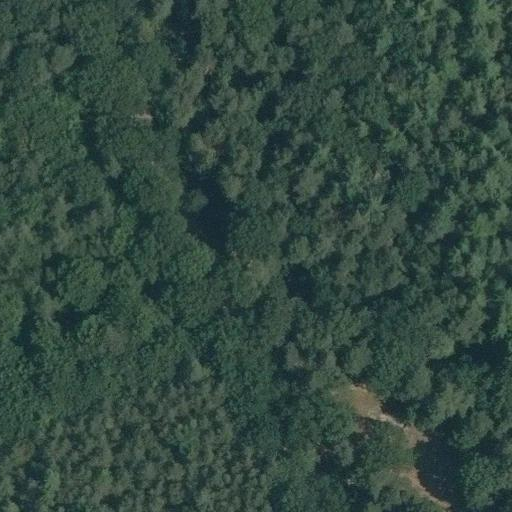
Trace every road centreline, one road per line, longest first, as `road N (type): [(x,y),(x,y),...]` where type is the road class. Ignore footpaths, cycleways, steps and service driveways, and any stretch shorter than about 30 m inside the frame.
road 1 (unclassified): [(511,382),(439,372),(360,329),(315,316),(227,318),(89,0)]
road 2 (track): [(227,318),(0,393)]
road 3 (track): [(227,318),(306,511)]
